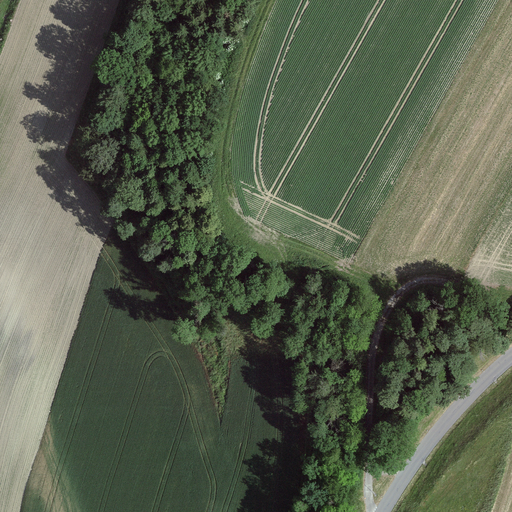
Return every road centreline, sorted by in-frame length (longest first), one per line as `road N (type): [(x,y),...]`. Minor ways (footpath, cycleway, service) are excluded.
road 1 (track): [(300,511),(320,367),(315,306),(287,261)]
road 2 (tertiary): [(382,511),(437,431),(511,355)]
